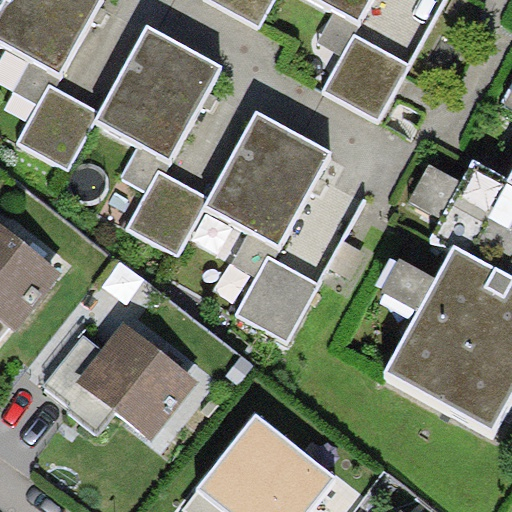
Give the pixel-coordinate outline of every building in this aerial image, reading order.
[(9,0),(0,18),(0,46),(61,80),(105,0),(9,0)] [(289,0),(207,0),(204,6),(266,41),(289,0)] [(381,0),(340,0),(373,18),(381,0)] [(148,34),(98,125),(171,165),(221,74),(148,34)] [(417,62),(363,35),(334,92),(389,120),(417,62)] [(100,116),(51,89),(20,145),(68,172),(100,116)] [(280,252),(331,160),(258,119),(206,213),(280,252)] [(428,164),(419,207),(444,212),(448,196),(479,202),(484,176),(428,164)] [(511,174),(506,170),(394,372),(511,439),(511,438),(511,174)] [(209,202),(159,174),(127,232),(177,260),(209,202)] [(0,330),(1,329),(20,342),(69,276),(0,225),(0,330)] [(319,288),(270,261),(238,317),(288,345),(319,288)] [(58,433),(93,458),(116,425),(157,453),(202,387),(126,335),(113,353),(89,336),(48,394),(73,412),(58,433)] [(224,453),(193,500),(211,511),(210,511),(327,511),(341,493),(264,442),(246,468),(224,453)]
